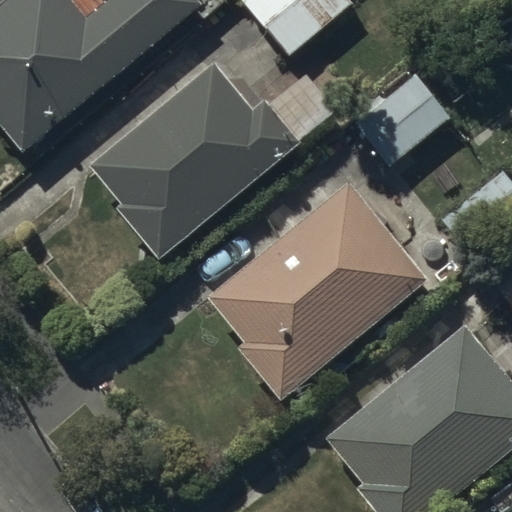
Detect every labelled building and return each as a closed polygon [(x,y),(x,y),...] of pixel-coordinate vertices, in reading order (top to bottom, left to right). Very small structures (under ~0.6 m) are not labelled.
[(4,0),(0,4),(0,118),(23,146),(201,0),(104,0),(87,14),(75,0),(4,0)] [(245,0),(288,54),(353,3),(350,0),(245,0)] [(256,107),(217,59),(94,161),(124,198),(118,203),(162,256),(303,140),(268,97),(256,107)] [(453,112),(417,70),(357,122),(393,164),(453,112)] [(511,223),(511,176),(504,166),(444,216),(475,254),(511,223)] [(430,276),(350,179),(210,294),(246,338),(239,344),(284,397),(430,276)] [(511,237),(481,263),(511,301),(511,237)] [(434,511),(511,449),(511,376),(467,321),(328,434),(365,479),(357,485),(378,511),(434,511)]
